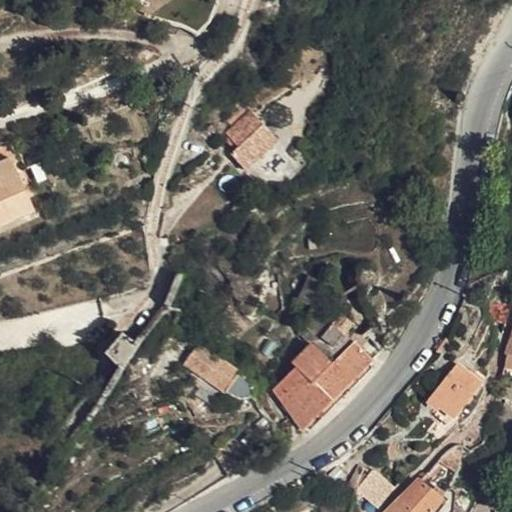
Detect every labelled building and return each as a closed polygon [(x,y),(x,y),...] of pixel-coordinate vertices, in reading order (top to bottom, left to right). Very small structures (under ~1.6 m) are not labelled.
[(252,115),(243,123),(257,139),(292,109),(268,79),(240,102),(252,115)] [(0,167),(27,157),(17,136),(0,143),(0,167)] [(0,207),(41,191),(27,157),(0,167),(0,207)] [(344,291),(355,303),(367,291),(356,279),(344,291)] [(499,310),(507,311),(511,289),(502,288),(499,310)] [(135,337),(151,315),(146,312),(133,302),(117,324),(135,337)] [(220,344),(234,325),(212,310),(199,329),(220,344)] [(299,342),(275,362),(309,399),(383,331),(366,313),(335,340),(314,317),(293,335),(299,342)] [(242,359),(254,339),(234,325),(220,344),(242,359)] [(203,339),(186,361),(223,391),(241,370),(203,339)] [(456,364),(432,393),(453,410),(477,382),(456,364)] [(511,387),(508,394),(484,438),(500,447),(511,423),(511,387)] [(367,491),(379,500),(395,479),(379,465),(371,463),(357,483),(367,491)] [(442,492),(421,472),(401,493),(421,511),(422,511),(432,503),(442,492)] [(465,511),(474,496),(456,487),(441,511),(440,511),(432,503),(422,511),(421,511),(401,493),(384,511),(386,511),(465,511)]
